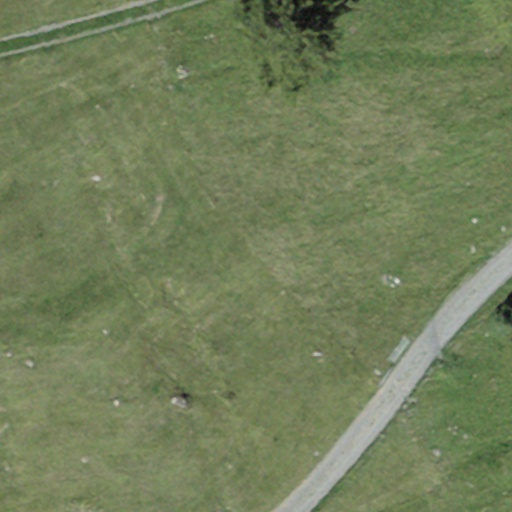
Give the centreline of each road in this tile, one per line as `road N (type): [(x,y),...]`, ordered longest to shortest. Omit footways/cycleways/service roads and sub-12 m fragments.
road 1 (track): [(288,511),(454,310),(511,257)]
road 2 (track): [(171,0),(0,55)]
